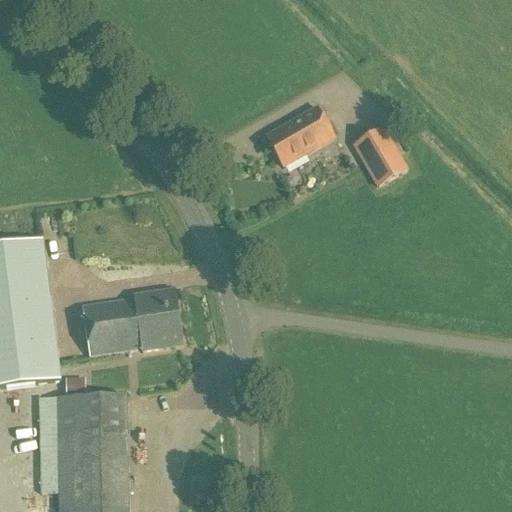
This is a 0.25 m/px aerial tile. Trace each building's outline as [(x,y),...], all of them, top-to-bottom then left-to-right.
[(283,170),(334,141),(316,110),(266,139),(283,170)] [(383,129),(353,147),(378,190),(408,172),(383,129)] [(0,248),(0,392),(61,384),(59,365),(44,243),(0,248)] [(142,355),(183,348),(175,293),(134,299),(134,300),(82,308),(89,360),(142,351),(142,355)] [(65,381),(65,399),(86,399),(85,380),(65,381)] [(129,511),(127,398),(39,401),(40,497),(58,497),(57,511),(129,511)]
